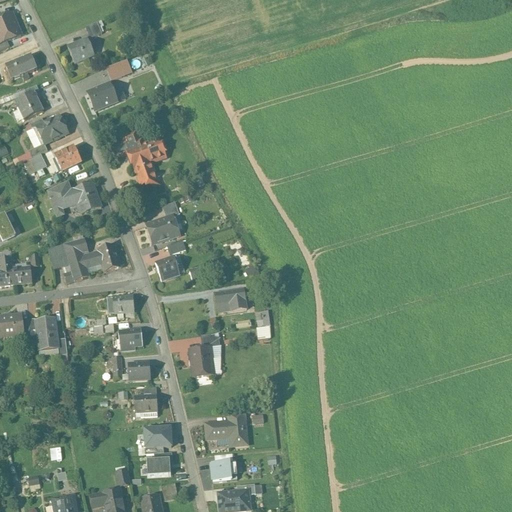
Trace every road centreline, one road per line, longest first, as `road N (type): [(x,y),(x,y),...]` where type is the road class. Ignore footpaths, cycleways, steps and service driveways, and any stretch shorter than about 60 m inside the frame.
road 1 (residential): [(144,284),(43,39)]
road 2 (residential): [(203,511),(144,284)]
road 3 (residential): [(0,302),(144,284)]
